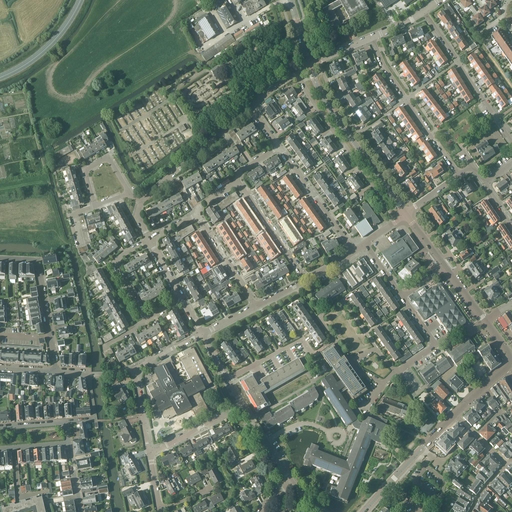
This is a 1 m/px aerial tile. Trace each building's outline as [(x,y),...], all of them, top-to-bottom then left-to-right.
[(266,6),(262,0),(252,0),(242,7),(248,17),(266,6)] [(338,0),(339,1),(329,7),(323,10),(334,30),(341,26),(333,11),(342,6),(350,21),(361,15),(362,15),(362,16),(363,16),(363,15),(364,15),(364,14),(369,11),(366,5),(367,4),(366,2),(364,2),(363,0),(338,0)] [(377,0),(380,4),(381,3),(385,9),(399,0),(402,0),(406,6),(414,0),(377,0)] [(475,10),(469,2),(467,0),(463,0),(458,4),(463,11),(468,7),(472,12),(475,10)] [(483,5),(488,11),(496,5),(494,3),(491,0),(487,0),(488,1),(483,5)] [(477,13),(481,19),(490,14),(488,11),(483,5),(481,2),(478,4),(482,9),(477,13)] [(229,4),(228,4),(222,8),(233,25),(239,22),(229,4)] [(437,15),(440,20),(452,12),(450,8),(447,10),(448,12),(445,14),(443,11),(437,15)] [(475,10),(472,12),(475,17),(470,21),(475,27),(475,28),(483,22),(481,19),(477,13),(475,10)] [(196,20),(208,41),(219,34),(207,14),(196,20)] [(440,20),(444,25),(450,21),(447,17),(450,16),(449,14),(440,20)] [(444,25),(447,30),(459,22),(457,20),(452,24),(450,21),(444,25)] [(447,30),(451,35),(452,35),(457,31),(455,28),(460,24),(459,22),(447,30)] [(232,37),(236,42),(262,30),(258,24),(248,30),(246,27),(232,37)] [(420,28),(414,30),(417,38),(424,35),(427,41),(431,38),(424,28),(421,30),(420,28)] [(417,38),(414,30),(408,33),(411,40),(417,38)] [(454,40),(455,40),(466,32),(465,30),(459,34),(457,31),(452,35),(451,35),(454,40)] [(491,36),(497,44),(497,45),(506,38),(500,30),(491,36)] [(458,45),(464,41),(462,38),(467,33),(466,32),(455,40),(454,40),(458,45)] [(230,34),(201,55),(206,62),(236,42),(232,37),(230,34)] [(402,35),(396,38),(399,45),(405,43),(402,35)] [(399,45),(396,38),(390,40),(391,44),(388,45),(393,56),(396,54),(393,48),(399,45)] [(497,45),(503,53),(511,47),(506,38),(497,45)] [(458,45),(461,50),(467,46),(465,43),(468,41),(467,39),(464,41),(458,45)] [(427,46),(430,51),(436,47),(437,46),(433,41),(427,46)] [(430,51),(434,56),(440,51),(437,46),(436,47),(430,51)] [(503,53),(508,61),(511,57),(511,47),(503,53)] [(434,56),(437,61),(444,57),(440,51),(434,56)] [(365,52),(364,52),(359,54),(362,62),(364,61),(368,59),(367,58),(365,52)] [(362,62),(359,54),(353,57),(356,64),(357,65),(354,67),(356,72),(359,71),(358,67),(363,64),(362,62)] [(467,59),(470,63),(477,59),(473,54),(467,59)] [(371,56),(367,58),(371,66),(374,64),(376,63),(373,56),(371,57),(371,56)] [(437,61),(441,66),(447,61),(444,57),(437,61)] [(470,63),(474,68),(480,64),(477,59),(470,63)] [(405,62),(399,66),(403,71),(409,67),(411,66),(410,64),(408,65),(405,62)] [(330,66),(332,72),(334,76),(342,72),(344,71),(342,66),(340,68),(338,63),(330,66)] [(474,68),(477,73),(483,69),(480,64),(474,68)] [(220,65),(211,71),(214,76),(224,70),(220,65)] [(403,71),(406,76),(413,72),(409,67),(403,71)] [(447,73),(451,78),(457,74),(454,69),(447,73)] [(481,78),(487,74),(483,69),(477,73),(481,78)] [(406,76),(410,81),(416,77),(413,72),(406,76)] [(379,74),(370,80),(374,85),(376,84),(381,80),(382,79),(380,77),(381,76),(380,74),(379,75),(379,74)] [(451,78),(454,83),(460,79),(457,74),(451,78)] [(481,78),(484,83),(490,78),(487,74),(481,78)] [(410,81),(413,86),(419,82),(416,77),(410,81)] [(337,82),(340,87),(347,84),(344,78),(337,82)] [(484,83),(488,88),(489,87),(494,84),(490,78),(484,83)] [(376,84),(379,89),(385,85),(385,84),(382,79),(381,80),(376,84)] [(460,79),(454,83),(456,86),(454,87),(456,90),(457,89),(457,88),(463,84),(460,79)] [(349,90),(347,84),(340,87),(343,93),(349,90)] [(378,90),(381,95),(390,89),(388,86),(387,87),(385,84),(385,85),(378,90)] [(457,89),(460,93),(466,89),(463,84),(457,88),(457,89)] [(494,84),(489,87),(493,93),(498,90),(494,84)] [(281,98),(284,96),(288,101),(285,103),(288,107),(296,101),(293,98),(297,95),(292,89),(289,91),(288,89),(279,95),(281,98)] [(383,94),(386,99),(393,94),(389,89),(383,94)] [(460,93),(463,99),(470,95),(466,89),(460,93)] [(492,93),(495,98),(501,94),(498,89),(498,90),(492,93)] [(419,95),(423,99),(429,95),(425,90),(419,95)] [(355,93),(352,94),(346,98),(349,104),(358,98),(355,93)] [(393,94),(384,101),(385,103),(388,101),(390,104),(396,100),(396,99),(396,98),(395,96),(394,97),(393,94)] [(495,98),(499,103),(505,99),(501,94),(495,98)] [(423,99),(426,104),(433,100),(429,95),(423,99)] [(466,104),(473,100),(470,95),(463,99),(466,104)] [(362,103),(358,98),(349,104),(353,109),(362,103)] [(303,114),(306,112),(304,109),(306,108),(300,99),(297,101),(299,104),(294,108),(300,117),(296,120),(298,122),(305,117),(303,114)] [(502,108),(508,104),(505,99),(499,103),(502,108)] [(426,104),(430,109),(436,104),(433,100),(426,104)] [(265,109),(267,113),(266,114),(271,120),(273,118),(272,117),(277,113),(278,113),(272,105),(274,103),(272,101),(266,105),(268,107),(265,109)] [(430,109),(434,114),(440,109),(436,104),(430,109)] [(365,107),(363,105),(361,107),(362,109),(356,113),(359,119),(368,112),(365,107)] [(379,110),(376,107),(369,112),(368,112),(359,119),(363,124),(369,119),(368,118),(375,113),(379,110)] [(395,112),(399,117),(405,112),(401,107),(395,112)] [(434,114),(438,118),(444,114),(440,109),(434,114)] [(399,117),(402,122),(409,117),(405,112),(399,117)] [(438,118),(441,123),(447,118),(444,114),(438,118)] [(403,125),(405,128),(412,122),(409,117),(402,122),(404,125),(403,125)] [(280,128),(282,131),(285,129),(286,131),(293,126),(291,123),(290,124),(286,119),(278,124),(276,122),(273,124),(277,130),(280,128)] [(310,127),(312,130),(319,126),(314,120),(313,121),(312,119),(309,122),(310,123),(307,125),(309,128),(310,127)] [(406,127),(409,132),(416,127),(412,122),(406,127)] [(382,123),(378,126),(374,129),(372,130),(371,130),(373,133),(371,135),(375,140),(381,135),(378,130),(382,127),(383,128),(385,127),(384,126),(382,123)] [(251,135),(251,136),(253,139),(255,138),(254,136),(259,133),(256,128),(255,129),(252,125),(246,128),(251,135)] [(323,131),(319,126),(312,130),(314,133),(313,134),(315,137),(323,131)] [(409,132),(413,136),(419,132),(416,127),(409,132)] [(251,135),(246,128),(241,132),(242,132),(246,139),(245,139),(248,142),(249,141),(247,138),(251,136),(251,135)] [(242,132),(241,132),(236,135),(238,137),(239,140),(237,142),(241,148),(243,146),(241,142),(245,139),(246,139),(242,132)] [(413,136),(416,141),(421,137),(422,137),(419,132),(413,136)] [(381,135),(375,140),(378,145),(386,140),(388,139),(384,133),(381,135)] [(97,143),(101,150),(107,147),(104,143),(107,141),(103,135),(101,136),(101,137),(96,140),(98,142),(97,143)] [(286,140),(289,145),(295,140),(292,136),(286,140)] [(332,144),(328,138),(319,145),(321,148),(322,147),(324,150),(326,149),(332,144)] [(92,146),(96,154),(101,150),(97,143),(98,142),(96,140),(96,139),(94,140),(96,143),(92,146)] [(289,145),(292,149),(298,145),(295,140),(289,145)] [(483,161),(484,162),(495,154),(494,153),(499,150),(495,145),(491,148),(490,147),(485,141),(475,149),(479,155),(480,157),(478,158),(481,162),(483,161)] [(86,149),(90,157),(96,154),(92,146),(90,142),(89,143),(91,147),(87,149),(86,149)] [(420,147),(423,151),(430,147),(426,142),(425,143),(420,146),(420,147)] [(336,150),(332,144),(326,149),(328,152),(327,153),(329,155),(336,150)] [(292,149),(296,155),(302,150),(298,145),(292,149)] [(55,161),(73,151),(70,146),(52,156),(55,161)] [(85,160),(90,157),(86,149),(87,149),(85,146),(83,146),(85,150),(81,152),(79,149),(76,151),(80,159),(83,157),(85,160)] [(235,161),(237,160),(236,159),(241,156),(234,146),(229,150),(234,157),(233,158),(235,160),(235,161)] [(382,151),(386,156),(393,151),(389,146),(382,151)] [(423,151),(426,156),(433,151),(430,147),(423,151)] [(230,164),(232,163),(231,162),(235,160),(233,158),(234,157),(229,150),(224,153),(229,161),(228,161),(230,164)] [(296,155),(300,160),(306,155),(302,150),(296,155)] [(396,156),(393,151),(386,156),(390,161),(392,159),(394,162),(404,155),(402,152),(397,156),(396,156)] [(426,156),(430,161),(437,157),(433,151),(426,156)] [(229,161),(224,153),(219,157),(223,164),(222,165),(225,168),(226,167),(224,164),(228,161),(229,161)] [(300,160),(304,165),(310,160),(306,155),(300,160)] [(223,164),(219,157),(213,161),(218,168),(217,168),(220,171),(221,170),(219,167),(222,165),(223,164)] [(274,169),(275,170),(282,165),(277,157),(270,162),(274,168),(274,169)] [(341,157),(334,163),(336,165),(337,164),(339,167),(346,163),(341,157)] [(304,165),(307,170),(313,165),(310,160),(304,165)] [(218,168),(213,161),(208,164),(213,171),(212,172),(214,174),(214,175),(216,174),(214,170),(217,168),(218,168)] [(274,168),(270,162),(264,166),(265,167),(263,168),(267,175),(269,173),(269,172),(274,169),(274,168)] [(439,166),(434,170),(438,176),(441,174),(441,175),(443,173),(443,172),(441,169),(444,167),(440,162),(437,164),(439,166)] [(350,168),(346,163),(338,168),(342,174),(350,168)] [(394,168),(395,169),(394,169),(396,171),(396,170),(398,173),(404,168),(400,163),(394,168)] [(210,178),(209,177),(214,174),(212,172),(213,171),(208,164),(203,168),(206,172),(203,174),(207,180),(210,178)] [(400,178),(401,177),(401,178),(408,174),(406,172),(411,169),(408,165),(404,168),(398,173),(400,175),(399,176),(400,178)] [(67,176),(76,174),(74,168),(69,169),(68,167),(61,168),(62,171),(66,170),(67,175),(67,176)] [(265,176),(267,175),(263,168),(261,169),(260,168),(254,172),(258,178),(258,179),(264,175),(265,176)] [(438,176),(434,170),(429,173),(427,171),(425,173),(426,175),(428,178),(431,176),(433,179),(434,179),(436,178),(436,177),(438,176)] [(251,182),(258,178),(254,172),(247,176),(251,182)] [(69,183),(77,180),(76,174),(67,176),(67,175),(63,177),(64,179),(68,178),(69,182),(69,183)] [(198,174),(193,177),(197,184),(196,185),(198,188),(200,187),(198,184),(202,181),(204,185),(207,183),(203,177),(201,178),(198,174)] [(319,182),(323,179),(319,174),(313,179),(317,184),(319,182)] [(350,183),(353,186),(359,181),(355,175),(347,181),(349,184),(350,183)] [(282,180),(286,185),(292,181),(288,176),(282,180)] [(197,184),(193,177),(187,180),(191,187),(190,188),(192,192),(194,191),(192,187),(196,185),(197,184)] [(327,184),(323,179),(319,182),(317,184),(321,188),(322,187),(327,184)] [(407,186),(409,189),(415,184),(418,182),(416,180),(413,182),(411,179),(405,184),(406,184),(405,185),(407,187),(407,186)] [(71,189),(79,186),(77,180),(69,183),(69,182),(65,183),(66,185),(69,184),(70,188),(71,189)] [(191,187),(187,180),(181,183),(183,186),(185,189),(182,190),(185,197),(188,195),(185,191),(190,188),(191,187)] [(468,182),(464,184),(462,186),(462,187),(460,189),(462,192),(464,190),(467,195),(474,190),(473,189),(477,187),(472,180),(469,183),(468,182)] [(500,193),(509,186),(504,180),(495,186),(500,193)] [(286,185),(289,190),(295,186),(292,181),(286,185)] [(363,187),(359,181),(353,186),(355,189),(354,190),(355,192),(363,187)] [(330,189),(327,184),(322,187),(321,188),(324,193),(329,189),(330,189)] [(419,189),(415,184),(409,189),(411,191),(410,191),(411,193),(412,193),(414,196),(420,192),(418,190),(419,189)] [(72,195),(81,192),(79,186),(71,189),(70,188),(67,189),(67,191),(71,190),(72,194),(72,195)] [(289,190),(293,195),(299,190),(295,186),(289,190)] [(261,195),(267,191),(264,187),(257,191),(261,195)] [(329,189),(324,193),(328,198),(334,194),(332,191),(334,189),(333,187),(330,189),(329,189)] [(296,200),(302,195),(299,190),(293,195),(296,200)] [(264,200),(270,196),(267,191),(261,195),(264,200)] [(74,201),(83,198),(81,192),(72,195),(72,194),(69,195),(69,197),(73,196),(74,200),(74,201)] [(336,197),(334,194),(328,198),(331,203),(337,199),(342,195),(340,193),(336,197)] [(183,202),(179,194),(174,197),(178,205),(177,206),(179,209),(181,208),(179,205),(183,202)] [(452,194),(447,198),(450,203),(448,205),(451,209),(454,208),(453,207),(456,204),(455,203),(457,202),(456,200),(457,200),(452,194)] [(337,199),(331,203),(335,208),(337,207),(339,210),(345,206),(342,202),(341,203),(339,201),(343,197),(342,195),(337,199)] [(268,205),(274,201),(270,196),(264,200),(268,205)] [(178,205),(174,197),(168,200),(172,208),(171,209),(173,211),(174,212),(175,211),(173,208),(177,206),(178,205)] [(84,204),(83,198),(74,201),(74,200),(70,201),(71,203),(74,202),(76,207),(72,208),(73,211),(80,209),(79,206),(84,204)] [(299,203),(302,208),(308,204),(305,199),(299,203)] [(168,200),(163,204),(167,210),(167,211),(166,211),(166,212),(168,215),(170,214),(169,213),(173,211),(171,209),(172,208),(168,200)] [(236,205),(239,210),(245,206),(242,201),(236,205)] [(271,210),(277,206),(274,201),(268,205),(271,210)] [(480,205),(483,209),(490,205),(486,201),(480,205)] [(113,213),(114,214),(121,210),(118,204),(111,208),(113,213)] [(167,210),(163,204),(157,207),(161,214),(160,215),(163,218),(164,217),(162,213),(166,212),(166,211),(167,211),(167,210)] [(302,208),(306,213),(312,209),(308,204),(302,208)] [(483,209),(486,214),(493,210),(490,205),(483,209)] [(239,210),(243,215),(249,211),(245,206),(239,210)] [(274,215),(280,211),(277,206),(271,210),(274,215)] [(366,206),(364,207),(362,209),(366,215),(360,219),(363,222),(360,225),(356,228),(363,237),(373,230),(372,228),(375,225),(374,224),(377,221),(376,219),(376,218),(374,214),(373,215),(371,212),(371,211),(369,208),(368,208),(367,206),(366,206)] [(161,214),(157,207),(152,210),(156,217),(155,218),(157,221),(159,220),(157,217),(160,215),(161,214)] [(429,212),(432,217),(443,209),(441,208),(440,208),(439,207),(437,210),(435,207),(432,209),(430,210),(430,211),(429,212)] [(206,212),(210,218),(216,214),(212,208),(206,212)] [(306,213),(310,218),(316,213),(312,209),(306,213)] [(124,216),(121,210),(114,214),(113,213),(110,215),(111,217),(115,215),(116,219),(117,220),(124,216)] [(156,217),(152,210),(146,213),(150,220),(149,221),(151,224),(153,223),(151,220),(155,218),(156,217)] [(348,221),(354,216),(350,210),(343,215),(348,221)] [(486,214),(490,219),(496,215),(493,210),(486,214)] [(243,215),(246,221),(253,217),(249,211),(243,215)] [(278,220),(284,216),(280,211),(274,215),(278,220)] [(442,217),(438,212),(432,217),(433,217),(432,218),(433,219),(434,219),(436,222),(442,217)] [(310,218),(313,223),(319,219),(316,213),(310,218)] [(216,214),(210,218),(214,224),(221,220),(217,214),(216,214)] [(99,215),(93,217),(96,229),(103,227),(105,226),(103,219),(101,220),(99,215)] [(490,219),(494,225),(500,221),(496,215),(490,219)] [(127,221),(124,216),(117,220),(116,219),(113,221),(114,222),(117,221),(119,224),(120,225),(127,221)] [(354,216),(348,221),(352,227),(358,222),(360,225),(363,222),(360,219),(358,221),(354,216)] [(442,217),(436,222),(436,223),(437,225),(437,224),(439,227),(446,223),(445,222),(446,222),(445,219),(446,218),(444,216),(442,217)] [(96,229),(93,217),(87,218),(89,227),(88,227),(89,231),(91,230),(90,226),(94,225),(95,229),(96,229)] [(246,221),(250,226),(256,222),(253,217),(246,221)] [(313,223),(317,228),(323,224),(319,219),(313,223)] [(280,224),(283,229),(290,225),(286,220),(280,224)] [(130,227),(127,221),(120,225),(119,224),(116,226),(117,228),(121,226),(122,230),(123,231),(130,227)] [(250,226),(253,231),(259,227),(256,222),(250,226)] [(317,228),(320,233),(326,228),(323,224),(317,228)] [(218,228),(222,234),(228,230),(225,225),(218,228)] [(283,229),(287,234),(293,230),(290,225),(283,229)] [(497,229),(500,234),(506,230),(503,225),(497,229)] [(134,232),(130,227),(123,231),(122,230),(119,232),(120,234),(123,232),(125,234),(125,235),(126,236),(134,232)] [(253,231),(256,235),(262,231),(259,227),(253,231)] [(448,240),(450,242),(460,235),(459,232),(457,230),(453,232),(451,229),(446,232),(448,235),(446,237),(446,238),(447,240),(448,240)] [(231,235),(228,230),(222,234),(225,239),(231,235)] [(287,234),(290,239),(296,235),(297,235),(299,233),(297,231),(295,232),(293,230),(287,234)] [(500,234),(504,240),(510,235),(506,230),(500,234)] [(137,238),(134,232),(126,236),(125,235),(122,237),(123,239),(125,238),(127,243),(131,241),(133,240),(137,238)] [(395,244),(392,246),(381,254),(392,269),(413,255),(402,239),(401,240),(400,238),(396,232),(389,238),(393,243),(394,243),(395,244)] [(192,237),(196,242),(202,238),(199,233),(192,237)] [(474,243),(477,246),(489,237),(487,234),(474,243)] [(234,240),(231,235),(225,239),(228,244),(234,240)] [(258,239),(262,244),(268,240),(265,235),(258,239)] [(290,239),(294,244),(300,240),(297,235),(296,235),(290,239)] [(408,235),(402,239),(413,255),(419,251),(408,235)] [(108,245),(113,252),(118,248),(116,246),(118,244),(112,236),(110,238),(113,241),(109,245),(108,245)] [(461,242),(457,237),(450,242),(451,245),(452,247),(453,247),(461,242)] [(162,242),(165,247),(174,242),(177,241),(175,238),(171,241),(169,238),(162,242)] [(205,244),(202,238),(196,242),(199,248),(205,244)] [(317,245),(313,239),(308,240),(309,242),(310,242),(313,247),(317,245)] [(237,245),(234,240),(228,244),(231,249),(237,245)] [(262,244),(265,248),(271,244),(268,240),(262,244)] [(334,240),(328,243),(327,240),(320,244),(326,254),(338,247),(334,240)] [(103,249),(108,256),(113,252),(108,245),(109,245),(106,242),(104,243),(105,244),(101,247),(104,249),(103,249)] [(165,247),(168,252),(175,248),(177,247),(174,242),(165,247)] [(209,249),(205,244),(199,248),(202,253),(209,249)] [(265,248),(268,253),(275,249),(271,244),(265,248)] [(241,250),(237,245),(231,249),(234,254),(241,250)] [(98,253),(103,260),(108,256),(103,249),(104,249),(101,247),(101,246),(99,247),(102,250),(99,253),(98,253)] [(175,248),(168,252),(171,257),(176,255),(178,254),(176,250),(175,248)] [(212,254),(209,249),(202,253),(205,258),(212,254)] [(268,253),(272,259),(278,255),(275,249),(268,253)] [(307,251),(313,261),(319,258),(315,251),(312,252),(311,249),(307,251)] [(470,249),(464,253),(459,257),(460,257),(459,258),(461,261),(462,260),(463,261),(469,257),(467,254),(472,251),(470,249)] [(99,253),(96,250),(94,251),(97,254),(94,257),(91,254),(87,257),(90,260),(91,260),(93,263),(96,261),(98,264),(103,260),(98,253),(99,253)] [(244,255),(241,250),(234,254),(238,259),(244,255)] [(306,265),(313,261),(307,251),(304,253),(305,256),(303,258),(306,265)] [(51,254),(46,255),(46,258),(42,258),(44,266),(59,263),(58,256),(51,257),(51,254)] [(176,255),(171,257),(173,262),(174,263),(181,259),(178,254),(176,255)] [(215,259),(212,254),(205,258),(209,263),(215,259)] [(146,255),(141,258),(145,266),(144,266),(146,269),(148,268),(146,265),(149,263),(152,266),(153,265),(151,262),(150,262),(146,255)] [(477,255),(474,257),(469,260),(471,263),(476,260),(476,259),(478,257),(477,255)] [(139,269),(138,269),(141,272),(142,271),(140,268),(144,266),(145,266),(141,258),(135,261),(139,269)] [(240,263),(243,268),(250,264),(251,263),(250,261),(248,262),(246,258),(240,263)] [(181,259),(174,263),(177,268),(183,264),(181,259)] [(218,263),(215,259),(209,263),(212,268),(218,263)] [(352,288),(364,280),(363,278),(366,276),(367,278),(373,274),(372,272),(373,271),(370,267),(369,267),(367,264),(367,263),(366,262),(363,259),(357,264),(359,266),(356,268),(355,266),(342,274),(348,282),(347,283),(350,287),(351,286),(352,288)] [(414,261),(414,260),(405,268),(405,269),(398,275),(405,283),(412,277),(421,269),(417,265),(419,263),(416,259),(414,261)] [(135,261),(130,264),(134,272),(133,272),(135,275),(137,274),(135,271),(138,269),(139,269),(135,261)] [(479,264),(477,261),(468,268),(470,270),(469,271),(471,273),(472,273),(482,267),(482,266),(479,268),(477,265),(479,264)] [(130,264),(124,267),(128,275),(127,275),(129,279),(131,277),(135,275),(133,272),(134,272),(130,264)] [(183,264),(177,268),(180,273),(182,272),(183,275),(189,272),(187,269),(186,270),(183,264)] [(253,269),(250,264),(243,268),(247,273),(253,269)] [(278,268),(283,277),(289,274),(285,267),(284,265),(283,265),(280,266),(279,264),(277,265),(278,268)] [(33,266),(26,266),(26,278),(35,278),(33,266)] [(485,272),(482,267),(472,273),(476,279),(477,278),(478,281),(482,278),(481,275),(483,273),(485,272)] [(500,271),(498,267),(487,274),(490,278),(500,271)] [(214,272),(217,277),(224,273),(220,268),(214,272)] [(283,277),(278,268),(276,269),(277,271),(274,273),(278,279),(283,277)] [(97,280),(105,275),(101,270),(94,274),(94,273),(90,275),(91,277),(95,275),(96,278),(97,280)] [(214,289),(222,285),(227,282),(225,279),(227,278),(224,273),(215,278),(218,283),(209,289),(211,292),(214,289)] [(274,281),(278,279),(274,273),(269,276),(269,277),(273,282),(274,281)] [(100,285),(108,281),(105,275),(97,280),(96,278),(93,280),(94,282),(98,280),(100,284),(100,285)] [(268,285),(273,282),(269,277),(269,276),(267,277),(267,276),(266,275),(263,277),(264,279),(267,284),(268,285)] [(187,286),(193,282),(190,277),(184,281),(187,286)] [(373,282),(376,287),(382,283),(379,278),(373,282)] [(267,284),(264,279),(259,282),(261,286),(262,288),(268,285),(267,284)] [(230,283),(229,280),(227,282),(222,285),(225,290),(226,290),(228,289),(226,286),(230,283)] [(103,290),(111,286),(108,281),(100,285),(100,284),(96,286),(97,288),(101,286),(103,289),(103,290)] [(161,281),(159,282),(160,283),(156,285),(158,288),(157,288),(161,295),(166,292),(162,285),(163,285),(161,281)] [(196,288),(199,287),(196,281),(187,286),(190,291),(196,288)] [(344,289),(338,281),(331,286),(330,285),(327,288),(327,289),(323,291),(322,291),(319,293),(319,294),(316,296),(320,303),(318,304),(320,306),(337,295),(337,296),(341,293),(341,292),(344,289)] [(50,284),(51,292),(62,290),(60,282),(50,284)] [(261,286),(259,282),(253,285),(257,291),(262,288),(261,286)] [(500,286),(497,282),(484,291),(485,292),(486,294),(487,294),(488,296),(499,289),(498,287),(500,286)] [(376,287),(379,292),(386,287),(382,283),(376,287)] [(161,296),(157,288),(158,288),(156,285),(156,284),(154,285),(156,289),(152,291),(151,291),(155,299),(161,296)] [(110,294),(114,292),(111,286),(103,290),(103,289),(99,292),(100,293),(104,291),(106,296),(110,294)] [(424,287),(410,296),(426,319),(435,313),(450,335),(464,326),(460,320),(463,318),(440,286),(439,286),(438,286),(433,289),(432,287),(426,291),(424,287)] [(151,291),(152,291),(150,287),(148,288),(150,292),(146,294),(149,302),(155,299),(151,291)] [(379,292),(383,297),(390,293),(386,287),(379,292)] [(190,291),(192,296),(202,292),(200,289),(198,291),(196,288),(190,291)] [(501,288),(499,289),(488,296),(490,299),(491,301),(492,302),(493,302),(495,300),(497,299),(498,301),(501,299),(500,296),(498,293),(502,290),(501,288)] [(220,297),(219,298),(214,289),(211,292),(213,294),(214,295),(217,300),(222,298),(221,297),(222,297),(221,296),(220,297)] [(146,294),(144,290),(143,291),(144,295),(141,296),(139,293),(137,294),(139,298),(140,297),(144,305),(149,302),(146,294)] [(199,304),(204,301),(205,300),(203,298),(202,298),(200,296),(203,294),(202,292),(192,296),(195,302),(197,301),(199,304)] [(234,296),(230,298),(232,300),(234,305),(241,302),(236,293),(233,295),(234,296)] [(383,297),(386,302),(393,297),(390,293),(383,297)] [(106,303),(114,299),(110,294),(106,296),(103,298),(102,297),(99,299),(100,301),(103,299),(104,299),(106,302),(106,303)] [(350,298),(353,303),(359,298),(356,294),(350,298)] [(230,298),(229,295),(223,299),(228,309),(234,305),(232,300),(230,298)] [(386,302),(390,307),(396,303),(393,297),(386,302)] [(353,303),(356,307),(363,303),(359,298),(353,303)] [(55,300),(57,312),(64,311),(62,299),(55,300)] [(117,305),(114,299),(106,303),(106,302),(102,305),(103,306),(105,310),(109,308),(109,309),(117,305)] [(356,307),(359,312),(360,312),(366,308),(363,303),(356,307)] [(394,312),(400,308),(396,303),(390,307),(394,312)] [(208,307),(206,304),(204,305),(206,309),(201,312),(204,317),(203,318),(204,319),(204,318),(206,321),(213,317),(208,307)] [(112,315),(120,310),(117,305),(109,309),(109,308),(105,310),(106,312),(110,310),(112,314),(112,315)] [(294,312),(296,315),(304,309),(300,305),(295,308),(290,312),(292,314),(294,312)] [(210,306),(208,307),(213,317),(216,316),(219,315),(219,314),(218,311),(217,310),(215,307),(211,309),(210,306)] [(363,317),(369,313),(366,308),(360,312),(363,317)] [(298,317),(300,320),(300,319),(307,315),(304,309),(296,315),(294,316),(296,319),(298,317)] [(123,316),(120,310),(112,315),(112,314),(108,316),(109,317),(110,317),(112,321),(115,319),(115,320),(123,316)] [(176,311),(169,315),(168,314),(162,317),(163,319),(169,316),(171,319),(172,320),(179,316),(176,311)] [(396,316),(400,321),(406,317),(403,312),(396,316)] [(508,327),(511,324),(511,320),(511,319),(511,314),(510,312),(502,317),(508,327)] [(363,317),(367,323),(373,318),(369,313),(363,317)] [(52,316),(54,323),(65,321),(64,314),(52,316)] [(268,322),(271,327),(277,322),(274,318),(275,317),(273,314),(268,318),(270,320),(268,322)] [(302,323),(303,325),(311,320),(307,315),(300,319),(300,320),(297,322),(299,324),(302,323)] [(112,321),(111,321),(112,323),(113,322),(115,326),(118,325),(118,326),(126,321),(123,316),(115,320),(115,319),(112,321)] [(182,322),(179,316),(172,320),(171,319),(168,321),(169,323),(172,321),(174,325),(175,326),(182,322)] [(400,321),(404,326),(410,322),(406,317),(400,321)] [(367,323),(371,328),(377,324),(373,318),(367,323)] [(305,328),(307,330),(315,325),(311,320),(303,325),(301,327),(303,329),(305,328)] [(129,327),(126,321),(118,326),(118,325),(115,326),(115,327),(115,328),(119,326),(121,331),(118,333),(120,336),(126,332),(124,329),(129,327)] [(175,326),(174,325),(171,327),(172,329),(175,327),(177,330),(178,331),(185,327),(182,322),(175,326)] [(271,327),(274,332),(281,327),(277,322),(271,327)] [(404,326),(407,331),(413,327),(410,322),(404,326)] [(42,325),(35,326),(35,330),(37,330),(38,335),(44,334),(42,325)] [(158,335),(162,333),(167,341),(170,340),(164,328),(161,330),(158,325),(153,328),(157,336),(156,336),(158,340),(160,339),(158,335)] [(311,335),(318,330),(315,325),(307,330),(305,332),(306,334),(309,333),(311,335)] [(189,333),(185,327),(178,331),(177,330),(174,332),(175,334),(178,332),(181,337),(178,339),(179,341),(186,338),(185,336),(188,334),(188,333),(189,333)] [(274,332),(278,336),(284,332),(281,327),(274,332)] [(413,327),(407,331),(411,336),(417,332),(413,327)] [(58,330),(59,337),(71,335),(70,328),(58,330)] [(153,328),(147,331),(151,339),(150,340),(152,343),(154,342),(152,338),(157,336),(153,328)] [(374,332),(377,337),(384,333),(380,328),(374,332)] [(244,334),(248,339),(253,335),(254,334),(250,329),(244,334)] [(314,340),(322,335),(318,330),(311,335),(308,337),(310,339),(313,338),(314,340)] [(151,339),(147,331),(142,334),(146,342),(145,342),(146,344),(147,346),(152,343),(150,340),(151,339)] [(288,337),(284,332),(278,336),(281,341),(282,341),(284,344),(286,342),(287,342),(287,341),(289,340),(288,337)] [(417,332),(411,336),(414,341),(420,336),(417,332)] [(377,337),(381,342),(387,338),(384,333),(377,337)] [(142,334),(136,337),(138,342),(136,343),(139,350),(142,348),(141,347),(146,345),(145,342),(146,342),(142,334)] [(248,339),(251,344),(257,339),(254,334),(253,335),(248,339)] [(316,343),(318,345),(326,340),(322,335),(314,340),(312,342),(314,345),(316,343)] [(420,336),(414,341),(418,346),(424,341),(420,336)] [(381,342),(384,347),(391,343),(387,338),(381,342)] [(254,349),(261,344),(258,340),(257,339),(251,344),(254,349)] [(475,349),(468,340),(448,355),(455,364),(463,358),(466,362),(477,353),(474,350),(475,349)] [(137,348),(133,342),(131,343),(133,346),(128,349),(127,350),(131,357),(137,354),(134,349),(137,348)] [(221,346),(224,351),(231,347),(227,342),(221,346)] [(384,347),(388,351),(394,347),(391,343),(384,347)] [(261,344),(254,349),(258,354),(264,349),(261,344)] [(343,359),(333,345),(321,354),(331,368),(332,368),(341,381),(347,389),(350,393),(349,393),(354,401),(368,392),(344,358),(343,359)] [(491,372),(501,365),(487,345),(478,352),(491,372)] [(126,346),(125,346),(124,347),(126,350),(123,352),(121,353),(125,360),(131,357),(127,350),(128,349),(126,346)] [(234,351),(231,347),(224,351),(228,356),(234,351)] [(388,351),(391,356),(397,352),(394,347),(388,351)] [(191,349),(183,353),(185,356),(179,359),(181,362),(194,386),(186,389),(184,385),(184,384),(182,385),(174,370),(175,370),(172,363),(173,363),(171,358),(162,362),(154,367),(156,370),(153,371),(155,374),(150,377),(154,384),(147,387),(164,419),(168,417),(169,420),(175,417),(175,416),(177,415),(177,417),(192,409),(197,419),(209,412),(198,391),(212,383),(194,348),(191,350),(191,349)] [(123,352),(120,349),(119,350),(121,353),(116,356),(120,363),(125,360),(121,353),(123,352)] [(48,354),(0,350),(0,362),(50,365),(48,354)] [(234,351),(228,356),(231,361),(244,352),(243,350),(236,354),(234,351)] [(76,368),(88,369),(89,351),(80,351),(77,351),(76,368)] [(244,352),(231,361),(235,366),(241,361),(239,359),(242,356),(244,359),(248,357),(244,352)] [(398,360),(401,358),(401,357),(397,352),(391,356),(395,362),(398,360)] [(69,357),(59,357),(61,366),(68,367),(69,357)] [(305,370),(299,359),(257,383),(252,374),(239,382),(250,400),(249,401),(257,414),(269,407),(261,394),(267,391),(305,370)] [(451,368),(444,359),(434,367),(440,376),(447,371),(451,368)] [(434,367),(431,364),(419,373),(428,385),(440,376),(434,367)] [(17,375),(0,374),(0,391),(1,391),(1,382),(11,383),(10,391),(9,391),(9,395),(16,395),(17,375)] [(347,389),(341,381),(338,383),(331,375),(321,382),(327,391),(324,393),(347,427),(348,427),(351,431),(354,429),(360,431),(347,463),(317,451),(318,448),(312,445),(310,450),(308,449),(304,460),(306,461),(304,466),(311,468),(312,465),(342,477),(337,489),(328,485),(325,493),(347,502),(371,440),(382,444),(388,427),(365,417),(362,424),(359,423),(340,395),(347,389)] [(455,375),(453,376),(447,383),(450,386),(450,387),(451,387),(457,393),(464,387),(466,388),(467,385),(465,385),(465,384),(455,375)] [(30,376),(22,376),(22,386),(30,386),(30,376)] [(38,377),(30,376),(30,386),(38,387),(38,377)] [(56,378),(48,377),(48,380),(47,384),(48,384),(48,387),(56,388),(56,378)] [(511,392),(511,387),(506,377),(499,384),(507,396),(511,392)] [(64,378),(56,378),(56,388),(64,388),(64,378)] [(86,380),(80,379),(79,391),(88,392),(86,380)] [(435,392),(443,400),(451,393),(442,384),(435,392)] [(510,401),(507,396),(499,384),(491,390),(497,399),(501,396),(506,404),(510,401)] [(118,385),(111,389),(115,396),(118,394),(119,397),(120,396),(123,402),(131,398),(126,388),(121,390),(118,385)] [(314,388),(308,392),(309,393),(300,398),(290,404),(289,404),(291,407),(290,407),(289,407),(273,417),(274,418),(273,419),(270,414),(260,419),(262,423),(265,424),(267,428),(269,429),(277,424),(280,425),(293,417),(294,415),(294,414),(295,413),(296,413),(298,412),(313,404),(314,401),(318,399),(318,397),(314,388)] [(432,401),(436,397),(432,394),(431,393),(427,396),(432,401)] [(499,405),(493,397),(486,402),(490,407),(492,410),(499,405)] [(384,398),(380,408),(409,419),(413,410),(404,406),(404,405),(384,398)] [(446,409),(447,408),(441,402),(436,406),(435,404),(436,403),(434,401),(431,404),(433,406),(434,405),(435,407),(434,408),(440,415),(444,411),(445,411),(447,409),(446,409)] [(471,409),(477,414),(478,413),(480,415),(482,414),(482,412),(481,412),(480,412),(479,412),(485,406),(480,401),(477,401),(472,405),(471,409)] [(33,407),(25,408),(26,420),(34,419),(33,407)] [(481,418),(472,410),(464,418),(472,426),(481,418)] [(484,420),(486,422),(493,415),(491,413),(484,420)] [(0,422),(11,422),(10,414),(8,414),(0,414),(0,422)] [(500,424),(504,427),(510,422),(505,414),(496,419),(498,420),(500,422),(501,423),(500,424)] [(489,424),(480,434),(483,438),(489,432),(490,432),(495,427),(497,425),(499,423),(500,422),(498,420),(496,419),(495,418),(489,424)] [(121,431),(122,430),(125,435),(121,436),(125,443),(128,441),(128,442),(130,441),(131,443),(133,443),(135,442),(136,440),(135,438),(129,426),(127,428),(123,421),(118,424),(121,431)] [(82,437),(82,441),(88,440),(87,433),(86,424),(80,424),(81,436),(81,438),(82,437)] [(229,424),(214,432),(215,434),(212,436),(215,442),(219,440),(218,439),(233,432),(229,424)] [(464,430),(458,424),(447,435),(446,433),(440,439),(441,441),(437,445),(446,453),(456,443),(454,441),(464,430)] [(497,429),(495,427),(490,432),(489,432),(483,438),(487,441),(496,432),(495,431),(497,429)] [(474,439),(468,434),(457,445),(463,451),(474,439)] [(501,440),(497,436),(490,444),(493,448),(495,445),(501,440)] [(198,446),(195,448),(199,456),(202,454),(200,450),(210,444),(206,438),(196,443),(198,446)] [(505,444),(501,440),(495,445),(499,449),(501,447),(505,444)] [(75,456),(87,454),(86,448),(84,448),(82,441),(73,442),(75,456)] [(478,444),(476,442),(465,454),(468,457),(471,455),(473,457),(475,454),(478,457),(481,454),(485,450),(482,448),(483,447),(479,444),(478,444)] [(509,459),(511,456),(511,451),(506,445),(503,449),(501,447),(499,449),(498,450),(507,459),(509,459)] [(199,456),(195,448),(192,450),(190,447),(180,452),(184,458),(194,453),(196,457),(199,456)] [(227,450),(232,460),(230,461),(231,464),(237,461),(235,458),(239,457),(238,457),(233,447),(227,450)] [(58,449),(50,450),(51,462),(59,461),(58,449)] [(65,449),(58,449),(59,461),(67,461),(65,449)] [(50,450),(42,451),(43,463),(51,462),(50,450)] [(34,451),(26,452),(27,464),(35,463),(34,451)] [(42,451),(34,451),(35,463),(43,463),(42,451)] [(26,452),(18,453),(19,465),(27,464),(26,452)] [(12,453),(4,454),(5,468),(13,467),(12,453)] [(127,454),(120,457),(122,461),(123,460),(125,465),(129,463),(131,468),(128,470),(132,477),(142,472),(135,459),(133,460),(131,456),(129,457),(127,454)] [(181,462),(177,455),(174,457),(173,454),(161,460),(165,467),(170,464),(171,465),(176,462),(178,463),(181,462)] [(478,457),(471,464),(474,467),(484,457),(481,454),(478,457)] [(486,468),(493,474),(500,466),(501,465),(490,454),(481,463),(485,467),(488,465),(487,464),(489,463),(490,464),(486,468)] [(459,455),(454,460),(454,459),(459,465),(457,467),(463,473),(468,467),(462,462),(465,460),(459,455)] [(90,459),(76,461),(78,471),(92,468),(90,459)] [(457,467),(459,465),(454,459),(449,464),(457,471),(454,474),(458,478),(463,473),(457,467)] [(251,462),(240,468),(243,474),(255,468),(251,462)] [(485,467),(481,463),(476,468),(478,470),(475,473),(477,475),(479,472),(480,471),(482,472),(489,479),(493,475),(493,474),(485,467),(486,467),(485,467)] [(457,471),(449,464),(450,464),(445,470),(450,475),(453,473),(454,474),(457,471)] [(203,476),(209,473),(206,467),(200,471),(203,476)] [(209,473),(215,485),(221,481),(215,469),(209,473)] [(200,478),(203,476),(200,471),(196,472),(197,474),(186,480),(189,486),(201,480),(200,478)] [(482,472),(480,471),(479,472),(477,475),(478,476),(475,478),(477,480),(484,485),(489,479),(482,472)] [(511,483),(502,473),(497,478),(505,487),(508,490),(511,488),(511,483)] [(179,491),(173,479),(173,480),(171,476),(165,479),(167,483),(165,484),(171,495),(179,491)] [(252,479),(253,480),(251,481),(253,485),(255,484),(257,488),(254,489),(258,496),(261,494),(259,490),(264,487),(259,477),(258,476),(252,479)] [(453,478),(450,482),(459,489),(459,490),(461,492),(464,489),(462,488),(463,486),(456,480),(453,478)] [(505,487),(497,478),(489,486),(498,494),(505,487)] [(91,479),(80,481),(81,490),(85,489),(89,488),(93,488),(91,479)] [(477,480),(469,490),(476,495),(484,485),(477,480)] [(500,498),(489,487),(487,489),(485,491),(492,497),(494,496),(498,500),(506,508),(508,506),(500,498)] [(134,493),(131,488),(125,491),(125,490),(122,492),(125,497),(134,493)] [(258,496),(254,489),(252,491),(252,492),(248,494),(247,491),(241,494),(242,497),(241,498),(240,499),(241,501),(242,501),(244,501),(245,503),(255,498),(255,497),(258,496)] [(475,497),(464,489),(461,492),(459,490),(456,494),(460,497),(461,496),(466,499),(466,498),(468,499),(467,500),(471,503),(475,497)] [(141,492),(132,497),(134,501),(135,501),(136,504),(137,504),(140,508),(148,504),(144,496),(143,497),(141,492)] [(492,498),(485,492),(482,496),(485,498),(485,499),(486,500),(486,501),(486,502),(488,503),(492,498)] [(212,502),(209,504),(212,509),(215,508),(214,505),(223,500),(220,494),(210,499),(212,502)] [(84,505),(88,505),(92,504),(99,503),(98,495),(89,496),(89,498),(83,499),(84,505)] [(1,511),(20,511),(28,509),(28,510),(31,509),(35,507),(36,511),(45,511),(42,496),(42,498),(37,499),(37,497),(31,499),(31,501),(26,503),(26,501),(20,502),(20,504),(15,506),(15,504),(9,506),(9,508),(5,509),(4,507),(1,508),(1,511)] [(485,498),(482,496),(478,501),(492,511),(494,508),(488,503),(486,502),(486,501),(486,500),(485,499),(485,498)] [(465,500),(460,497),(458,501),(453,498),(452,500),(456,503),(462,506),(462,505),(470,509),(472,503),(471,503),(467,500),(468,499),(466,498),(466,499),(465,500)] [(212,509),(209,504),(206,505),(205,502),(195,507),(197,511),(200,511),(208,508),(209,511),(212,509)] [(489,511),(490,511),(478,502),(476,506),(477,506),(475,510),(477,511),(489,511)] [(462,506),(456,503),(452,509),(456,511),(467,511),(470,509),(462,505),(462,506)]
